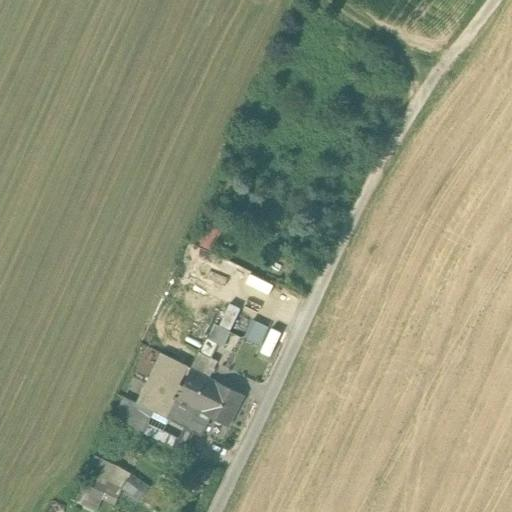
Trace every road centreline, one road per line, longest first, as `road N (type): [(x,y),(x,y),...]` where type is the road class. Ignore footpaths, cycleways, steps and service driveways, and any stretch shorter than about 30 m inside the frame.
road 1 (unclassified): [(490,0),(375,156),(210,511)]
road 2 (track): [(421,90),(385,49),(321,0)]
